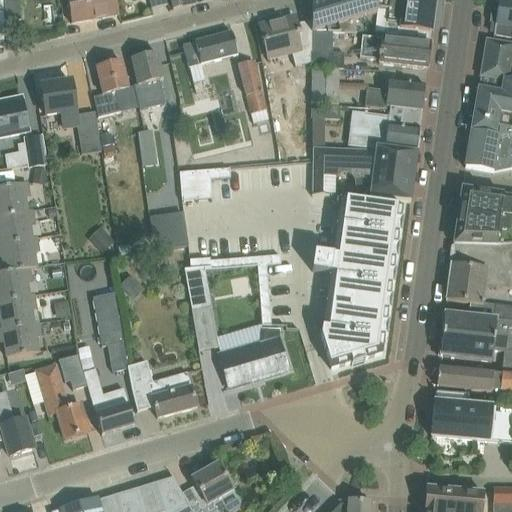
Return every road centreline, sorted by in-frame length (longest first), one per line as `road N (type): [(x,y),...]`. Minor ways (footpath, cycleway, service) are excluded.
road 1 (residential): [(0,499),(286,412),(318,416),(346,446)]
road 2 (residential): [(277,0),(0,66)]
road 3 (tertiary): [(392,445),(435,178)]
road 4 (tertiary): [(435,178),(462,0)]
